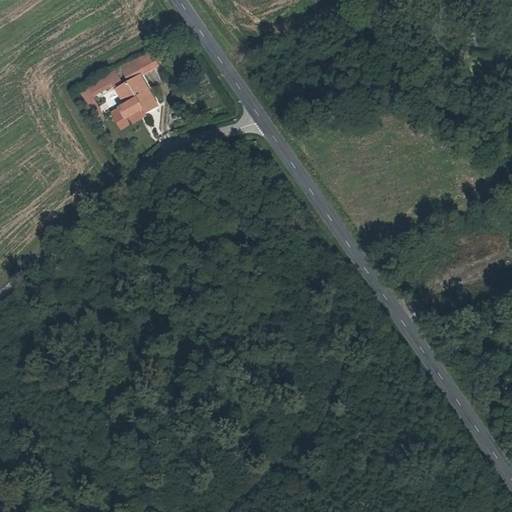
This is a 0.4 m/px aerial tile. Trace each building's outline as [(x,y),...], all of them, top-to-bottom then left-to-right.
[(133,62),(141,77),(143,76),(161,67),(152,52),(133,62)] [(160,106),(143,76),(141,77),(120,88),(129,105),(121,109),(127,118),(143,110),(146,114),(160,106)] [(106,77),(94,87),(83,96),(93,113),(100,109),(94,99),(112,84),(106,77)] [(121,109),(114,112),(124,130),(131,126),(127,118),(121,109)] [(147,117),(146,114),(143,110),(127,118),(131,126),(147,117)]
